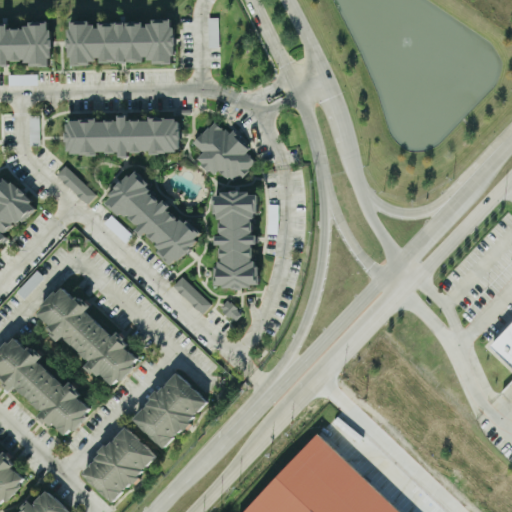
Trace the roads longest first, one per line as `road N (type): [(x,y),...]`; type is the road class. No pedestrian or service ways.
road 1 (tertiary): [(252,0),(295,85),(345,239),(382,276)]
road 2 (tertiary): [(401,257),(365,204),(321,71),(285,0)]
road 3 (tertiary): [(330,206),(313,306),(272,391)]
road 4 (tertiary): [(286,411),(418,275)]
road 5 (tertiary): [(382,276),(272,391)]
road 6 (tertiary): [(192,511),(286,411)]
road 7 (tertiary): [(418,275),(511,175)]
